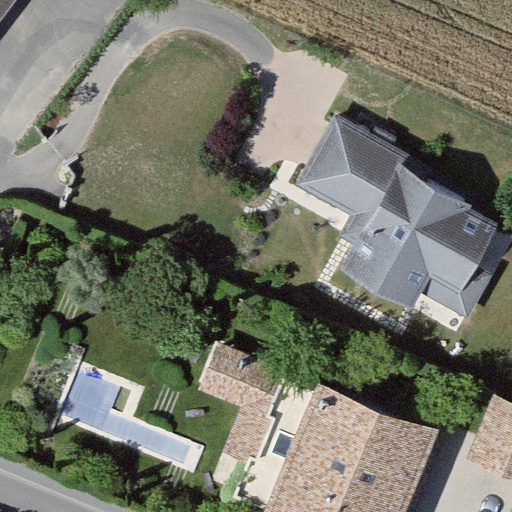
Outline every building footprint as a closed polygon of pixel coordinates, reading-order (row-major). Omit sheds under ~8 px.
[(0,0),(0,18),(13,0),(0,0)] [(251,75),(171,40),(141,106),(221,141),(251,75)] [(511,229),(511,211),(340,118),(307,178),(372,214),(345,263),(421,304),(439,271),(478,292),(511,229)] [(258,446),(284,347),(218,330),(205,380),(245,391),(232,439),(258,446)] [(419,511),(451,421),(318,375),(271,511),(419,511)] [(511,461),(511,388),(496,383),(474,449),(511,461)]
